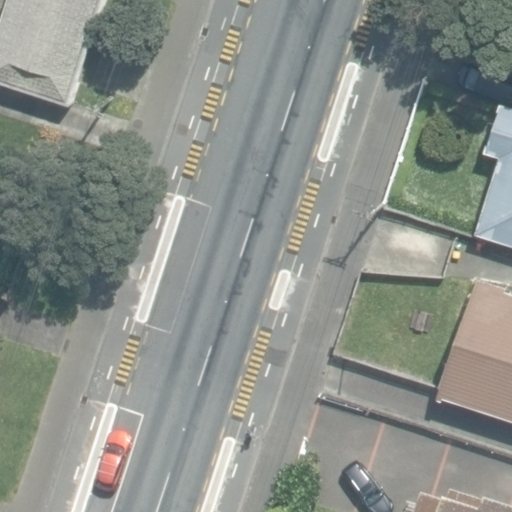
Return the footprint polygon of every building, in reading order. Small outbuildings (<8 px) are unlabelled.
[(8,0),(0,26),(0,77),(72,102),(105,0),(8,0)] [(480,230),(511,239),(511,101),(507,99),(491,148),(504,152),(480,230)] [(440,394),(511,417),(511,284),(479,273),(440,394)] [(0,391),(22,399),(35,360),(3,352),(0,362),(0,391)] [(420,511),(511,511),(511,510),(456,493),(452,504),(426,496),(420,511)]
